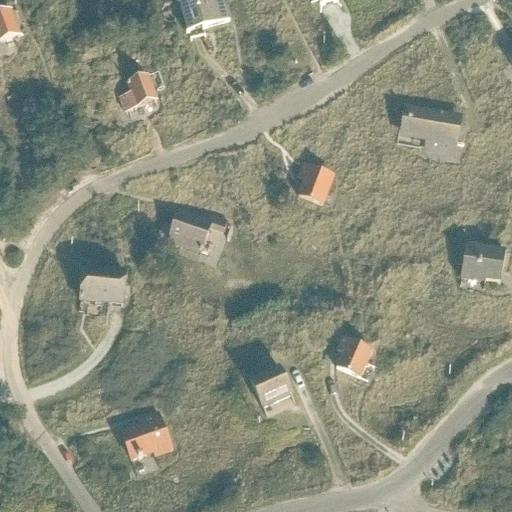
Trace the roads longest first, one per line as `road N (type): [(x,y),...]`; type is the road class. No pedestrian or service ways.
road 1 (residential): [(20,288),(50,230),(84,197),(290,110),(477,0)]
road 2 (unclassified): [(302,511),(396,489),(476,397),(511,372)]
road 3 (residential): [(90,511),(11,377),(9,332),(20,288)]
